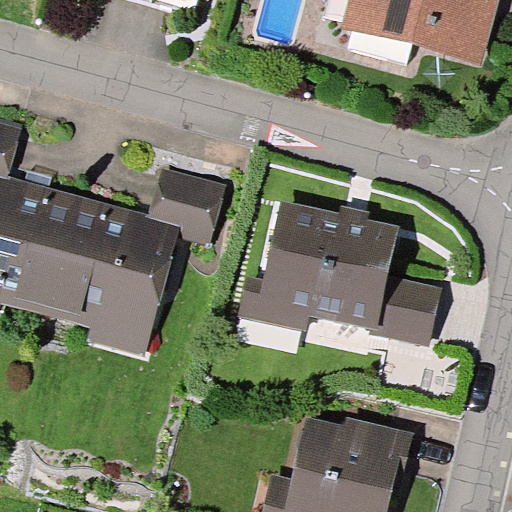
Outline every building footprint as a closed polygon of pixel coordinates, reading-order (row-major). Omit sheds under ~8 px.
[(113,0),(190,21),(196,0),(113,0)] [(412,36),(471,52),(485,0),(333,0),(321,48),(403,70),(412,36)] [(0,173),(1,174),(11,140),(0,136),(0,173)] [(215,196),(162,182),(152,216),(168,220),(164,234),(202,245),(215,196)] [(0,300),(44,313),(71,214),(16,198),(13,210),(0,206),(0,300)] [(161,251),(159,250),(124,241),(127,229),(71,214),(44,313),(99,328),(103,317),(140,327),(161,251)] [(434,299),(380,287),(390,242),(278,217),(259,306),(369,330),(367,336),(423,349),(434,299)] [(380,511),(391,472),(395,474),(403,443),(345,428),(342,443),(305,434),(284,511),(380,511)]
